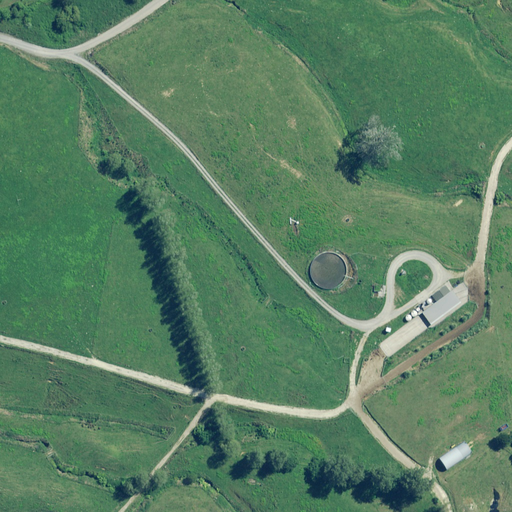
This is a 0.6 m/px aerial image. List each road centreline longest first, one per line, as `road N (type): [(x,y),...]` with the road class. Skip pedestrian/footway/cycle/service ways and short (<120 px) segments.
road 1 (unknown): [(47,46),(88,65),(162,125),(327,306),(360,317),(379,310)]
road 2 (unknown): [(204,387),(306,406),(344,393),(428,481),(440,511)]
